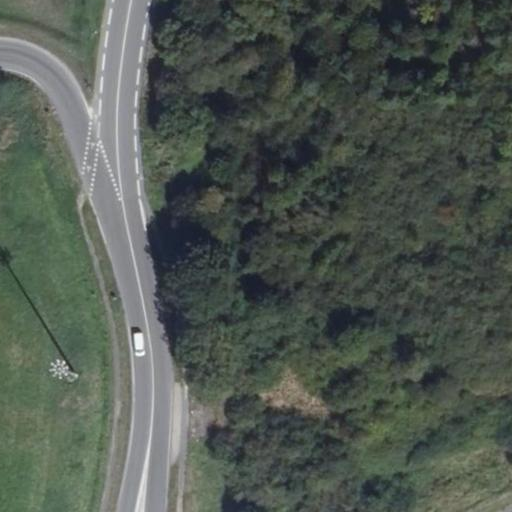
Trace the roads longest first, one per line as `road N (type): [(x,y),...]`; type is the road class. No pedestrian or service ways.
road 1 (primary): [(115,190),(155,379),(153,425)]
road 2 (primary): [(132,0),(115,110),(115,190)]
road 3 (primary): [(0,57),(51,78),(115,190)]
